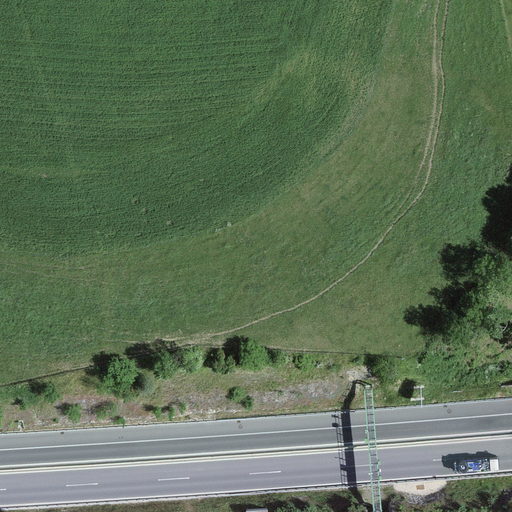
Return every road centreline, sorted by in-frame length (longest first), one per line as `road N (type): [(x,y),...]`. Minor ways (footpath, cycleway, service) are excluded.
road 1 (trunk): [(0,489),(511,453)]
road 2 (trunk): [(511,422),(0,458)]
